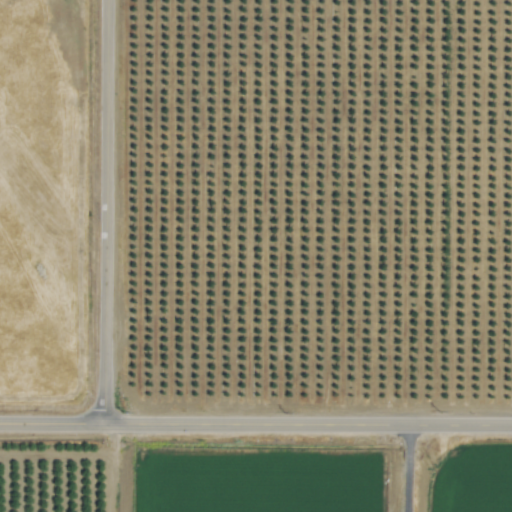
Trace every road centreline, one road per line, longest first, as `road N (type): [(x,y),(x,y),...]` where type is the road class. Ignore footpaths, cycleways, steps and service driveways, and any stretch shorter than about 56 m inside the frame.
road 1 (tertiary): [(0,423),(511,426)]
road 2 (residential): [(108,0),(103,424)]
